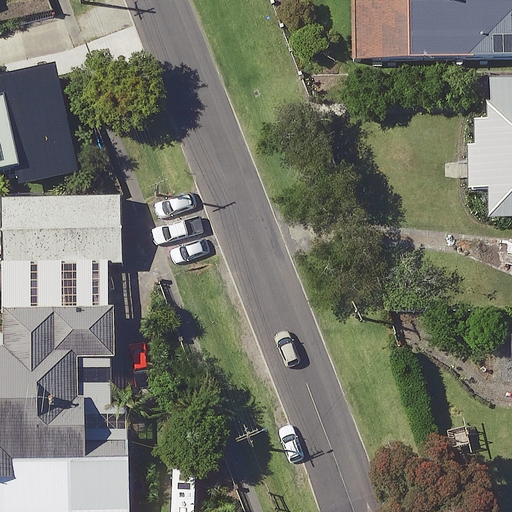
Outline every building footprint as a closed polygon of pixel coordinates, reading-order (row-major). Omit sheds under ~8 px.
[(511,0),(356,0),(358,67),(511,63),(511,0)] [(511,81),(493,81),(493,122),(474,122),(473,194),(493,195),(493,225),(511,225),(511,81)] [(0,178),(21,175),(8,105),(0,106),(0,178)] [(0,265),(8,265),(8,272),(124,269),(123,202),(7,204),(7,233),(0,233),(0,265)] [(0,491),(14,492),(14,483),(73,483),(72,511),(133,511),(133,449),(86,449),(85,366),(116,366),(115,317),(4,318),(5,359),(0,359),(0,491)]
